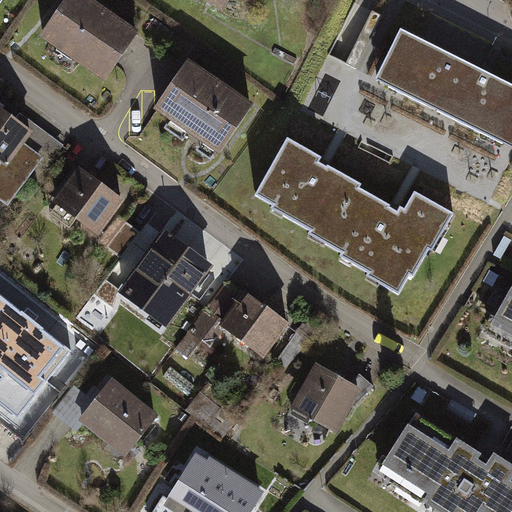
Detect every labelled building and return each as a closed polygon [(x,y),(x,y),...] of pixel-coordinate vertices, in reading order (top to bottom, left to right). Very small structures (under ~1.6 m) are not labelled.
[(101,83),(136,35),(86,0),(62,0),(36,36),(101,83)] [(190,0),(220,17),(229,0),(190,0)] [(511,149),(511,88),(400,33),(375,82),(511,149)] [(155,113),(219,155),(251,105),(188,63),(155,113)] [(15,124),(0,113),(0,202),(9,209),(43,162),(49,166),(63,146),(20,116),(15,124)] [(326,247),(355,195),(361,185),(324,164),(288,144),(257,198),(314,231),(310,238),(326,247)] [(116,215),(124,203),(112,195),(116,189),(101,178),(97,184),(77,170),(51,206),(54,208),(50,214),(72,230),(76,224),(98,240),(116,215)] [(355,195),(326,247),(374,274),(370,281),(398,296),(419,258),(427,263),(453,218),(415,197),(401,221),(391,215),(355,195)] [(143,235),(116,215),(98,240),(125,260),(143,235)] [(183,301),(209,266),(197,257),(202,251),(186,239),(181,246),(163,233),(155,244),(137,268),(183,301)] [(143,235),(125,260),(137,268),(155,244),(143,235)] [(229,254),(215,273),(228,282),(242,263),(229,254)] [(499,282),(490,277),(483,288),(492,293),(499,282)] [(288,328),(229,285),(193,335),(214,350),(225,335),(262,362),(288,328)] [(511,285),(483,335),(511,352),(511,285)] [(0,378),(26,399),(68,345),(4,296),(0,300),(0,378)] [(277,362),(286,369),(319,334),(305,324),(277,362)] [(189,383),(173,372),(164,384),(180,395),(189,383)] [(359,396),(317,373),(291,420),(332,443),(359,396)] [(123,461),(158,419),(113,383),(79,424),(123,461)] [(427,399),(419,394),(411,405),(420,411),(427,399)] [(475,454),(415,418),(377,479),(421,505),(417,511),(511,511),(511,474),(499,467),(505,457),(482,443),(475,454)] [(196,456),(163,509),(168,511),(252,511),(262,497),(196,456)]
